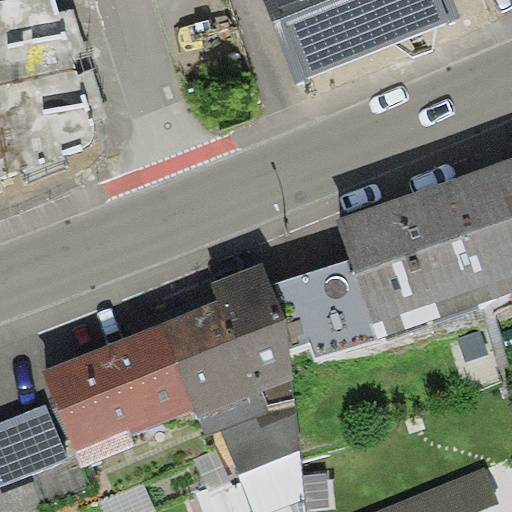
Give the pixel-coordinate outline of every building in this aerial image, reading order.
[(0,0),(0,191),(3,190),(0,180),(0,178),(23,170),(28,185),(69,168),(64,156),(84,149),(89,144),(95,138),(95,131),(94,117),(90,118),(88,109),(105,102),(93,69),(79,75),(73,60),(88,56),(75,8),(57,12),(54,0),(0,0)] [(448,0),(269,0),(306,89),(459,26),(448,0)] [(511,327),(511,193),(363,244),(404,364),(511,327)] [(303,300),(251,318),(285,414),(336,396),(303,300)] [(190,339),(180,306),(55,351),(103,483),(229,434),(190,339)] [(251,318),(190,339),(229,434),(285,414),(251,318)]
